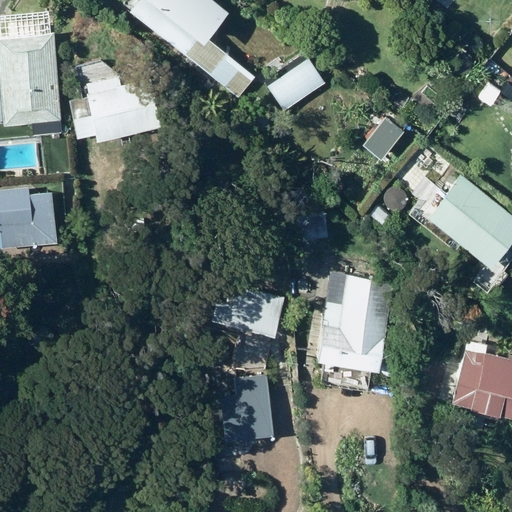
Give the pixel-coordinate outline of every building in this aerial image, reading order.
[(226,0),(148,0),(240,89),(258,70),(206,21),(226,0)] [(63,111),(57,14),(0,18),(0,36),(1,52),(0,52),(0,111),(5,111),(5,115),(32,113),(33,128),(56,127),(55,111),(63,111)] [(308,45),(268,71),(288,100),(328,74),(308,45)] [(154,67),(89,77),(96,126),(161,117),(154,67)] [(373,134),(385,144),(408,117),(396,106),(390,113),(381,106),(369,119),(378,127),(373,134)] [(440,156),(423,142),(395,178),(413,191),(440,156)] [(511,228),(511,203),(462,164),(431,203),(493,252),(511,228)] [(0,233),(59,231),(56,179),(0,181),(0,233)] [(301,227),(329,227),(328,207),(300,207),(301,227)] [(332,261),(317,345),(381,356),(396,272),(332,261)] [(211,320),(270,335),(281,295),(222,279),(211,320)] [(455,386),(511,401),(511,346),(469,335),(455,386)] [(219,441),(269,437),(263,373),(229,376),(230,392),(214,394),(219,441)]
